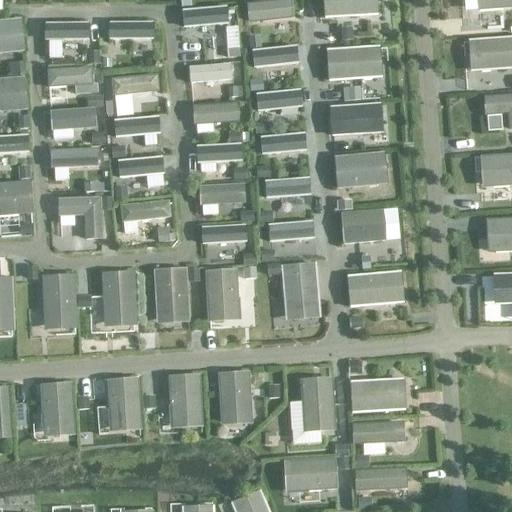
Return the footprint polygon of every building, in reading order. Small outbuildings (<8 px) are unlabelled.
[(188,0),(179,0),(180,9),(189,8),(188,0)] [(365,0),(320,0),(322,20),(366,18),(365,0)] [(511,0),(475,0),(477,12),(511,9),(511,0)] [(289,1),(245,6),(247,25),(291,20),(289,1)] [(225,9),(180,13),(181,28),(181,30),(226,26),(225,9)] [(19,21),(0,22),(0,55),(22,53),(19,21)] [(88,25),(43,26),(44,42),(49,42),(49,59),(61,59),(61,42),(88,41),(88,25)] [(151,25),(107,25),(107,42),(151,41),(151,25)] [(258,37),(247,38),(249,51),(259,49),(258,37)] [(511,39),(477,42),(479,73),(511,70),(511,39)] [(237,49),(225,50),(226,60),(239,59),(237,49)] [(295,49),(250,53),(252,70),(297,65),(295,49)] [(368,49),(324,52),(327,84),(371,80),(368,49)] [(98,53),(86,53),(86,65),(98,65),(98,53)] [(110,61),(101,61),(102,72),(110,71),(110,61)] [(24,64),(7,65),(8,78),(25,76),(24,64)] [(229,66),(187,69),(188,85),(230,82),(229,66)] [(89,70),(45,72),(46,90),(73,88),(74,97),(91,96),(90,87),(89,70)] [(155,78),(110,82),(111,98),(157,93),(155,78)] [(23,79),(0,80),(0,113),(25,112),(23,79)] [(261,81),(248,82),(249,93),(262,92),(261,81)] [(240,88),(226,89),(227,99),(241,99),(240,88)] [(358,89),(342,90),(343,103),(360,102),(358,89)] [(299,92),(254,97),(256,114),(300,109),(299,92)] [(507,132),(511,131),(511,96),(483,98),(485,118),(506,116),(507,132)] [(101,98),(86,99),(87,109),(102,108),(101,98)] [(118,103),(103,104),(105,117),(120,116),(118,103)] [(235,105),(190,108),(192,127),(196,127),(197,136),(213,135),(212,126),(236,124),(235,105)] [(374,105),(330,109),(332,138),(376,134),(374,105)] [(92,111),(48,114),(49,133),(93,130),(92,111)] [(27,118),(15,119),(16,132),(27,131),(27,118)] [(157,120),(112,124),(114,140),(143,137),(144,148),(157,146),(156,136),(159,136),(157,120)] [(266,124),(253,125),(254,136),(267,135),(266,124)] [(240,134),(228,134),(228,145),(241,144),(248,144),(247,134),(241,135),(240,134)] [(102,135),(89,135),(90,146),(103,146),(102,135)] [(259,140),(260,157),(305,153),(303,136),(259,140)] [(26,138),(0,139),(0,155),(26,154),(26,138)] [(239,147),(194,149),(195,165),(196,165),(240,162),(239,147)] [(123,148),(110,150),(111,160),(124,159),(123,148)] [(95,151),(48,153),(49,170),(96,169),(95,151)] [(332,160),(335,192),(387,187),(384,155),(332,160)] [(511,156),(490,158),(491,189),(511,188),(511,156)] [(160,160),(115,164),(117,179),(117,181),(146,178),(147,190),(163,188),(161,176),(160,160)] [(28,168),(17,169),(18,182),(29,181),(28,168)] [(267,168),(255,169),(255,180),(268,179),(267,168)] [(244,171),(232,172),(232,183),(245,182),(244,171)] [(307,181),(263,184),(264,201),(309,198),(307,181)] [(0,218),(31,216),(28,183),(0,185),(0,218)] [(95,184),(82,185),(82,195),(95,194),(102,194),(102,185),(95,186),(95,184)] [(242,187),(197,189),(198,208),(243,206),(242,187)] [(124,188),(113,189),(113,201),(125,200),(124,188)] [(56,202),(56,219),(82,218),(83,241),(100,241),(98,200),(56,202)] [(110,200),(99,200),(100,213),(110,212),(110,200)] [(348,202),(337,203),(338,213),(349,212),(348,202)] [(166,204),(119,209),(120,225),(121,225),(123,235),(135,234),(134,223),(168,220),(166,204)] [(339,216),(342,247),(384,243),(382,212),(339,216)] [(251,213),(238,214),(239,225),(252,224),(251,213)] [(270,213),(258,214),(259,226),(271,225),(270,213)] [(511,220),(493,222),(494,254),(511,253),(511,220)] [(311,224),(267,228),(268,245),(312,241),(311,224)] [(31,226),(18,227),(19,239),(32,238),(31,226)] [(243,228),(200,231),(201,247),(244,244),(243,228)] [(167,230),(155,230),(156,245),(167,244),(173,243),(173,235),(167,236),(167,230)] [(272,253),(259,253),(260,264),(273,263),(272,253)] [(254,256),(241,257),(242,268),(254,267),(254,256)] [(370,257),(360,258),(361,270),(371,269),(370,257)] [(278,266),(265,267),(266,278),(278,277),(278,266)] [(314,267),(280,270),(283,312),(317,309),(314,267)] [(35,269),(24,270),(24,282),(36,282),(35,269)] [(198,271),(186,272),(187,285),(198,284),(198,271)] [(236,272),(206,274),(208,313),(238,312),(236,272)] [(254,272),(243,272),(244,285),(255,284),(254,272)] [(185,273),(155,275),(157,315),(187,313),(185,273)] [(395,275),(345,279),(348,310),(397,306),(395,275)] [(132,276),(102,277),(104,317),(134,316),(132,276)] [(511,277),(501,278),(502,306),(511,305),(511,277)] [(73,278),(43,279),(44,319),(74,318),(73,278)] [(11,280),(0,280),(0,320),(12,320),(11,280)] [(89,299),(76,299),(76,310),(89,310),(89,299)] [(361,319),(348,320),(348,331),(362,330),(361,319)] [(360,364),(347,365),(348,376),(360,375),(360,364)] [(247,375),(216,377),(216,390),(218,421),(250,419),(247,375)] [(197,378),(166,379),(167,393),(168,423),(200,422),(197,378)] [(126,382),(105,383),(105,397),(107,427),(139,425),(135,381),(126,382)] [(333,433),(330,381),(298,383),(302,435),(333,433)] [(392,382),(348,385),(350,417),(394,414),(392,382)] [(69,387),(38,388),(39,402),(41,433),(72,431),(69,387)] [(277,388),(267,388),(267,401),(278,401),(277,388)] [(6,390),(0,390),(0,440),(9,440),(6,390)] [(153,398),(141,399),(142,412),(153,411),(153,398)] [(86,399),(75,399),(76,413),(87,412),(86,399)] [(25,402),(13,403),(13,416),(25,415),(25,402)] [(402,425),(351,427),(352,448),(403,445),(402,425)] [(346,447),(333,448),(334,459),(347,458),(346,447)] [(367,458),(353,459),(354,470),(367,469),(367,458)] [(347,459),(337,459),(338,472),(348,471),(347,459)] [(333,461),(289,464),(291,496),(335,494),(333,461)] [(404,471),(353,474),(354,494),(405,491),(404,471)] [(369,500),(356,501),(357,511),(370,511),(369,500)] [(266,511),(263,503),(240,511),(266,511)]
